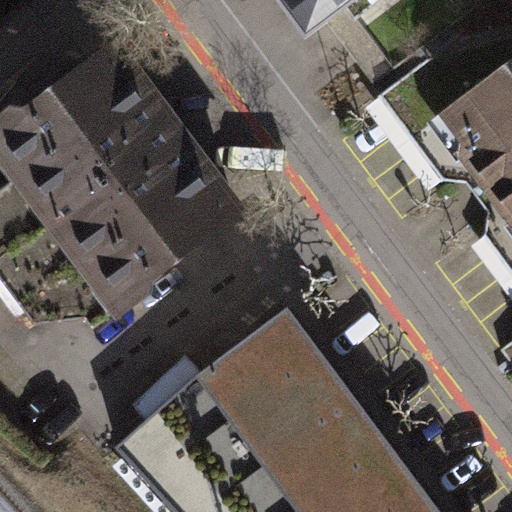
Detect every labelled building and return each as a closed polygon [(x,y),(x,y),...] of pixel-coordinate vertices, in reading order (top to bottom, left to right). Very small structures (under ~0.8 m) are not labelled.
[(270,0),(295,32),(340,0),(270,0)] [(119,30),(0,109),(0,157),(12,174),(108,309),(251,206),(214,157),(140,56),(119,30)] [(511,53),(445,112),(511,187),(511,53)] [(108,309),(12,174),(0,182),(0,268),(34,315),(84,309),(95,319),(108,309)] [(150,412),(120,435),(187,511),(442,511),(295,304),(210,366),(192,345),(132,395),(150,412)]
